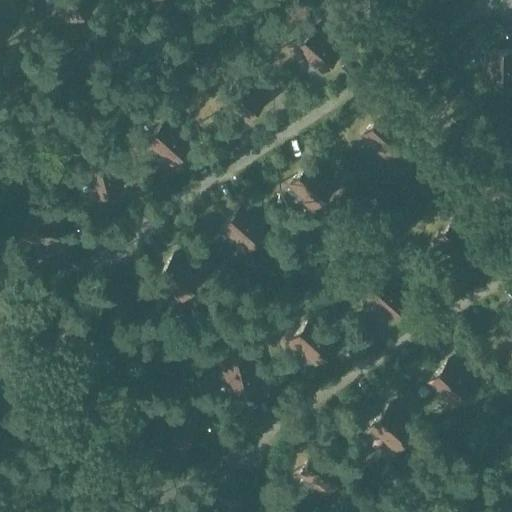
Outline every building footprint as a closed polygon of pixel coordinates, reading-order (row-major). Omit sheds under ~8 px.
[(58,0),(66,11),(61,14),(67,22),(95,4),(91,0),(58,0)] [(0,38),(10,32),(0,16),(0,38)] [(303,54),(321,71),(340,50),(338,48),(337,45),(332,41),(330,41),(314,27),(292,52),(299,58),(303,54)] [(511,50),(488,50),(488,75),(482,75),(482,84),(511,85),(511,50)] [(228,102),(247,119),(266,98),(263,96),(263,93),(258,89),(255,89),(240,75),(218,100),(225,106),(228,102)] [(381,113),(363,134),(381,151),(378,154),(385,161),(407,136),(392,122),(392,120),(386,115),(384,115),(381,113)] [(154,146),(172,163),(191,142),(188,140),(188,137),(183,133),(180,133),(165,119),(143,144),(150,150),(154,146)] [(88,172),(94,196),(121,189),(121,186),(122,183),(120,176),(118,175),(112,155),(80,164),(83,174),(88,172)] [(308,162),(290,183),(308,200),(305,204),(312,210),(334,185),(319,172),(319,169),(314,164),(311,165),(308,162)] [(241,205),(222,226),(241,243),(237,247),(244,253),(266,228),(251,215),(251,212),(246,207),(243,208),(241,205)] [(33,239),(57,246),(64,218),(61,218),(59,215),(53,213),(50,215),(31,209),(22,242),(31,244),(33,239)] [(442,246),(461,262),(480,242),(477,239),(477,237),(472,232),(469,232),(454,218),(432,243),(439,250),(442,246)] [(173,254),(157,277),(177,292),(173,296),(181,302),(201,275),(185,263),(184,260),(179,256),(176,256),(173,254)] [(370,301),(389,317),(408,296),(405,294),(405,291),(400,287),(397,287),(382,273),(360,298),(367,305),(370,301)] [(109,302),(82,295),(75,319),(70,317),(67,327),(100,336),(105,316),(107,315),(109,308),(108,306),(109,302)] [(298,346),(316,363),(335,342),(333,339),(333,337),(327,332),(325,332),(310,319),(287,343),(294,350),(298,346)] [(226,371),(232,395),(260,388),(259,385),(260,382),(258,376),(256,374),(251,355),(218,364),(221,373),(226,371)] [(448,360),(429,381),(448,397),(444,401),(452,408),(474,383),(459,369),(458,367),(453,362),(451,362),(448,360)] [(389,405),(371,426),(389,443),(386,447),(393,453),(415,428),(400,415),(400,412),(395,407),(392,407),(389,405)] [(163,443),(187,448),(193,421),(190,420),(189,418),(182,416),(180,418),(160,413),(152,446),(162,448),(163,443)] [(314,449),(300,473),(321,486),(318,490),(327,495),(344,467),(326,456),(326,454),(320,450),(317,451),(314,449)] [(240,511),(243,504),(215,497),(215,501),(212,502),(211,509),(212,511),(211,511),(240,511)]
